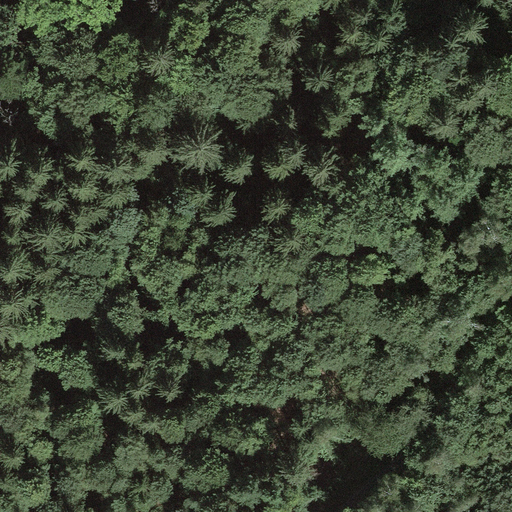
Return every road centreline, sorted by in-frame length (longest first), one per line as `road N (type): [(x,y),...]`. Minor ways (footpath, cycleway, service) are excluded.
road 1 (track): [(511,297),(486,317),(447,405),(334,511)]
road 2 (track): [(0,82),(79,23),(126,0)]
